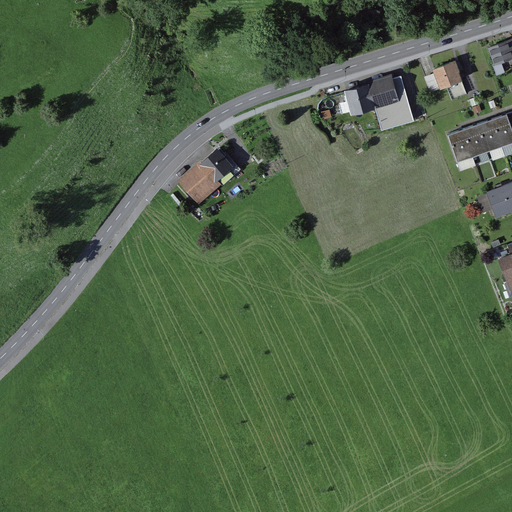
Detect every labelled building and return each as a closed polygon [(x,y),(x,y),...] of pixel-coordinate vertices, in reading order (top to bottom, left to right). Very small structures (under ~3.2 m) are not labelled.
[(511,38),(491,46),(498,64),(511,58),(511,38)] [(457,59),(435,67),(441,86),(463,78),(457,59)] [(348,89),(356,113),(401,99),(394,75),(348,89)] [(424,108),(405,114),(409,129),(417,127),(417,129),(429,126),(424,108)] [(511,112),(451,131),(460,159),(511,142),(511,112)] [(180,176),(201,200),(222,183),(217,178),(233,165),(217,145),(180,176)] [(511,181),(490,191),(500,216),(511,211),(511,181)] [(511,254),(502,259),(511,282),(511,254)]
